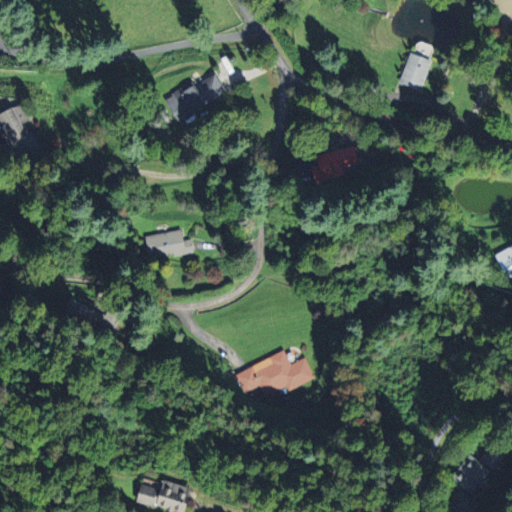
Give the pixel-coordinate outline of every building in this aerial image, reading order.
[(421,90),(427,58),(405,54),(398,85),(421,90)] [(190,83),(161,98),(173,120),(223,92),(212,73),(191,85),(190,83)] [(0,137),(3,136),(7,144),(27,133),(22,123),(28,119),(19,102),(0,112),(0,137)] [(356,164),(352,146),(313,154),(316,165),(309,167),(313,183),(343,176),(341,167),(356,164)] [(189,238),(181,240),(179,229),(143,235),(147,258),(191,251),(189,238)] [(505,277),(511,274),(511,245),(495,253),(505,277)] [(234,373),(242,392),(257,386),(262,397),(284,387),(286,390),(312,379),(303,357),(288,364),(282,351),(234,373)] [(470,455),(450,477),(469,494),(503,456),(489,444),(476,460),(470,455)] [(179,511),(187,486),(160,479),(157,489),(137,483),(132,500),(174,511),(179,511)]
